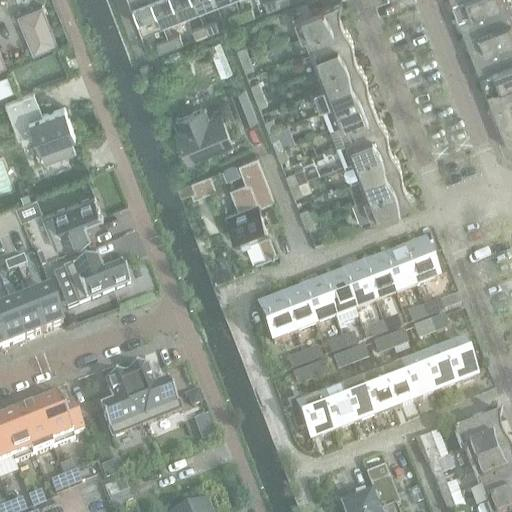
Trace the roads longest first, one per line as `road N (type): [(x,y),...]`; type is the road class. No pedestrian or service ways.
road 1 (residential): [(298,471),(234,292),(444,212)]
road 2 (residential): [(180,313),(57,0)]
road 3 (residential): [(361,0),(444,212)]
road 4 (residential): [(257,511),(180,313)]
road 5 (residential): [(502,189),(426,0)]
road 6 (residential): [(0,380),(180,313)]
road 7 (residential): [(444,212),(511,387)]
